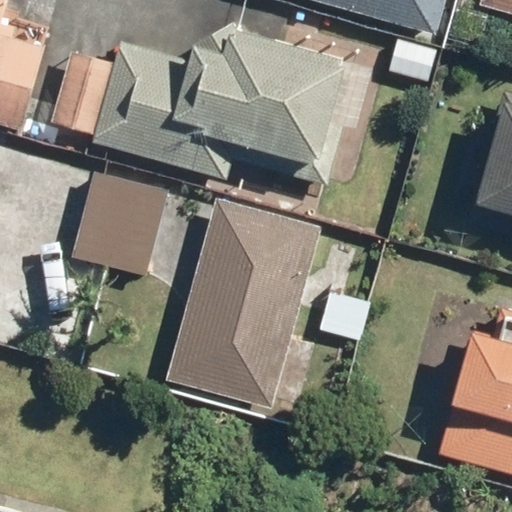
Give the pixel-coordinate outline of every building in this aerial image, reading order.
[(4,31),(13,0),(0,0),(0,119),(25,126),(49,44),(4,31)] [(332,0),(439,30),(447,0),(332,0)] [(511,0),(484,0),(484,2),(511,9),(511,0)] [(196,58),(123,38),(95,139),(229,176),(235,156),(328,181),(344,123),(333,120),(351,57),(237,26),(230,52),(200,44),(196,58)] [(439,45),(399,34),(389,68),(429,79),(439,45)] [(115,60),(73,48),(53,118),(95,130),(115,60)] [(511,97),(510,97),(479,200),(511,209),(511,97)] [(172,188),(97,168),(74,253),(149,273),(172,188)] [(325,225),(218,194),(166,375),(273,406),(325,225)] [(371,297),(331,287),(321,324),(361,335),(371,297)] [(495,336),(474,330),(440,450),(511,469),(511,307),(504,305),(495,336)] [(32,511),(0,503),(0,511),(32,511)]
